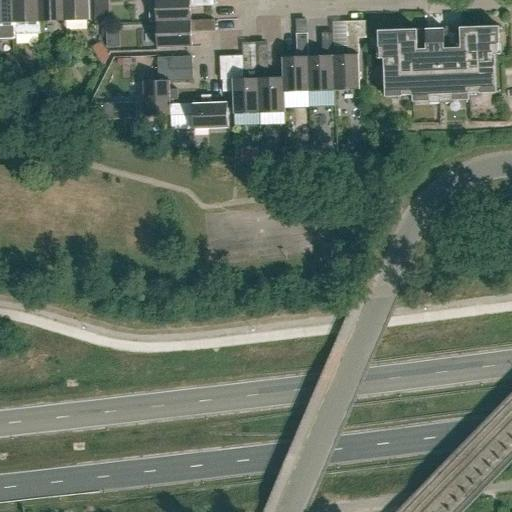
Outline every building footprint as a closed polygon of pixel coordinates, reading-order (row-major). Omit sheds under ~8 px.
[(12,0),(0,0),(0,39),(15,39),(15,35),(14,24),(13,24),(12,0)] [(37,0),(12,0),(13,24),(14,24),(15,35),(40,34),(40,23),(38,23),(37,0)] [(63,0),(37,0),(38,23),(40,23),(64,22),(63,0)] [(63,0),(64,22),(90,21),(89,0),(63,0)] [(213,7),(213,0),(148,0),(149,23),(156,23),(191,23),(191,22),(190,8),(213,7)] [(191,23),(156,23),(157,49),(192,48),(191,33),(214,32),(214,21),(191,22),(191,23)] [(333,57),(334,91),(360,90),(358,39),(366,39),(366,22),(350,22),(350,33),(347,33),(348,56),(333,56),(333,57)] [(282,58),(283,78),(283,93),(284,93),(309,92),(307,57),(308,57),(307,24),(296,24),(298,58),(282,58)] [(496,95),(495,45),(499,45),(498,28),(460,29),(461,49),(444,50),(443,29),(377,32),(378,48),(383,48),(384,99),(402,98),(402,93),(412,92),(412,103),(430,102),(430,97),(451,96),(452,102),(469,101),(469,90),(479,90),(480,95),(496,95)] [(333,57),(333,56),(333,33),(322,34),(322,57),(308,57),(307,57),(309,92),(334,91),(333,57)] [(283,93),(283,78),(267,79),(266,46),(256,46),(257,79),(258,79),(259,114),(284,113),(284,93),(283,93)] [(378,55),(368,55),(368,67),(378,67),(378,55)] [(220,81),(231,81),(230,57),(219,57),(220,81)] [(258,79),(257,79),(243,79),(242,57),(230,57),(231,81),(232,81),(233,115),(259,114),(258,79)] [(169,105),(169,101),(177,101),(176,91),(169,91),(169,83),(192,82),(191,58),(157,59),(158,82),(143,83),(144,117),(170,116),(169,105)] [(169,105),(170,116),(193,115),(193,131),(228,129),(227,103),(211,104),(210,96),(200,96),(200,104),(169,105)] [(274,142),(262,143),(262,154),(274,154),(274,142)] [(261,150),(243,149),(242,165),(260,166),(261,150)]
